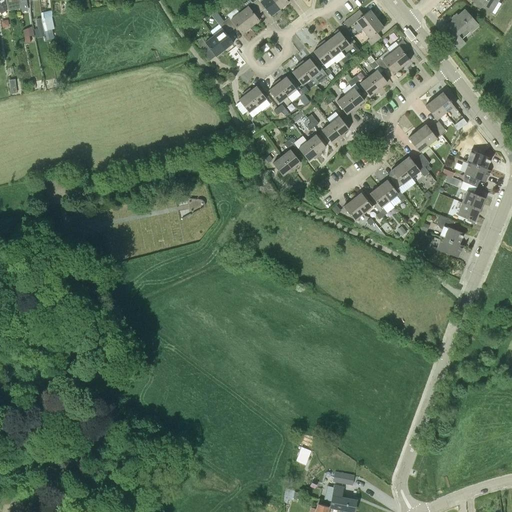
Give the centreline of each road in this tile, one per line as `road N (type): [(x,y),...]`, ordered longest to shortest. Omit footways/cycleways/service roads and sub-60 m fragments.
road 1 (residential): [(412,511),(401,491),(403,471),(466,300)]
road 2 (unclassified): [(466,300),(412,263),(270,192)]
road 3 (residential): [(325,201),(376,164),(394,116),(446,69)]
road 4 (residential): [(466,300),(511,187)]
road 5 (residential): [(282,38),(273,27),(243,51),(260,73),(287,45)]
